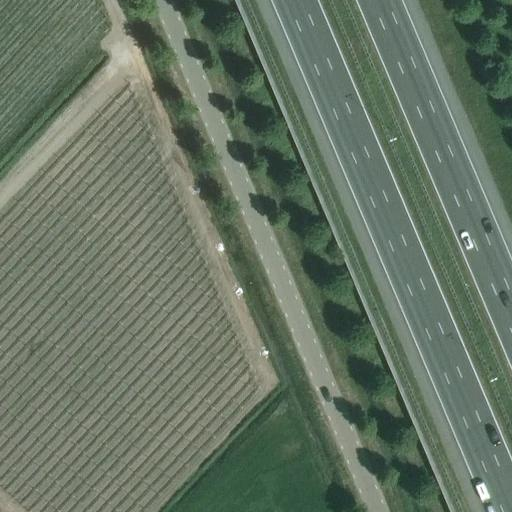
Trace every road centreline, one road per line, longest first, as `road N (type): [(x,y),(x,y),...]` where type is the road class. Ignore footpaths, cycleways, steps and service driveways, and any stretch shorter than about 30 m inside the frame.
road 1 (unclassified): [(372,511),(155,0)]
road 2 (motorway): [(294,0),(510,511)]
road 3 (motorway): [(511,315),(379,0)]
